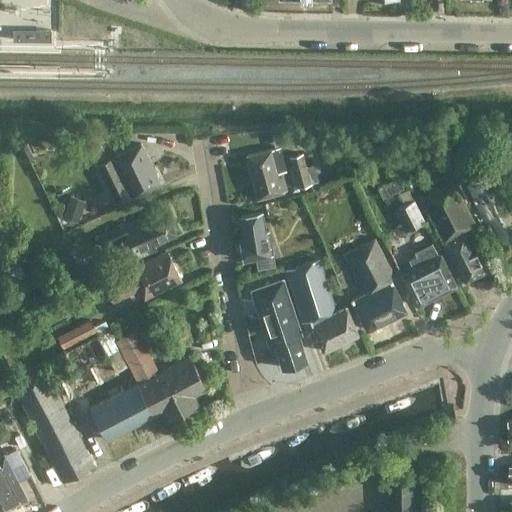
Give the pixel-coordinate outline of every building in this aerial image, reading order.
[(511,156),(511,134),(506,124),(491,132),(506,160),(511,156)] [(97,137),(73,148),(78,160),(102,149),(97,137)] [(97,165),(115,202),(158,182),(140,144),(97,165)] [(246,153),(257,197),(288,189),(281,166),(285,165),(280,144),(246,153)] [(306,166),(302,152),(288,156),(296,187),(310,183),(312,188),(319,186),(313,164),(306,166)] [(511,197),(510,199),(495,169),(464,184),(471,199),(484,225),(490,222),(501,243),(511,237),(511,197)] [(420,196),(462,281),(484,270),(464,231),(474,226),(451,181),(420,196)] [(69,195),(61,216),(77,222),(84,200),(69,195)] [(393,208),(403,230),(424,220),(414,198),(393,208)] [(267,230),(264,231),(261,212),(239,216),(243,239),(239,239),(242,259),(255,257),(257,268),(273,265),(267,230)] [(127,235),(138,257),(155,249),(152,244),(175,233),(165,213),(142,224),(139,218),(123,226),(122,224),(99,235),(104,246),(127,235)] [(374,238),(369,241),(362,226),(343,236),(345,253),(343,254),(363,294),(351,300),(366,329),(405,310),(390,280),(390,271),(374,238)] [(166,251),(129,270),(131,273),(105,286),(113,301),(138,288),(144,297),(180,279),(166,251)] [(401,274),(416,304),(455,285),(440,255),(401,274)] [(323,350),(334,345),(358,334),(345,305),(335,310),(318,258),(283,270),(300,323),(309,319),(323,350)] [(250,289),(268,345),(268,346),(274,344),(282,368),(305,360),(297,336),(300,335),(282,279),(250,289)] [(56,335),(63,347),(96,330),(90,318),(56,335)] [(131,369),(130,369),(137,382),(154,415),(162,410),(166,417),(197,402),(193,394),(205,388),(189,356),(157,372),(135,328),(115,339),(131,369)] [(92,464),(61,402),(41,363),(11,378),(62,481),(92,464)] [(137,382),(90,407),(106,439),(154,415),(137,382)] [(29,470),(23,459),(16,445),(2,453),(0,454),(0,511),(2,511),(26,500),(28,499),(26,496),(16,476),(29,470)] [(414,511),(414,481),(385,482),(385,511),(414,511)]
